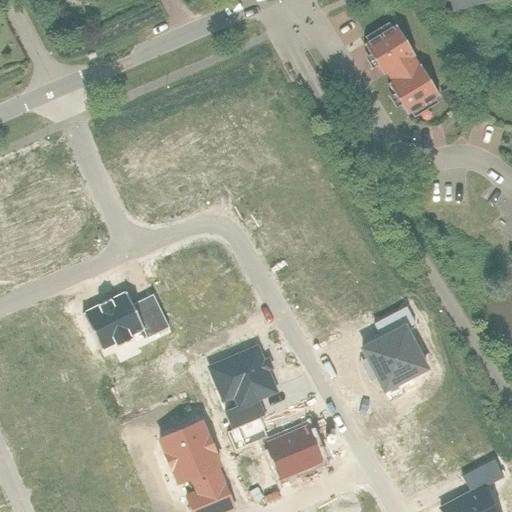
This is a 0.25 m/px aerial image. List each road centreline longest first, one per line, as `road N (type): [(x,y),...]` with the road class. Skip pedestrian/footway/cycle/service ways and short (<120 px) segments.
road 1 (residential): [(392,511),(216,201),(115,241)]
road 2 (residential): [(289,0),(392,148),(462,146),(511,186)]
road 3 (residential): [(46,79),(234,0)]
road 4 (residential): [(46,79),(115,241)]
road 5 (residential): [(115,241),(0,291)]
